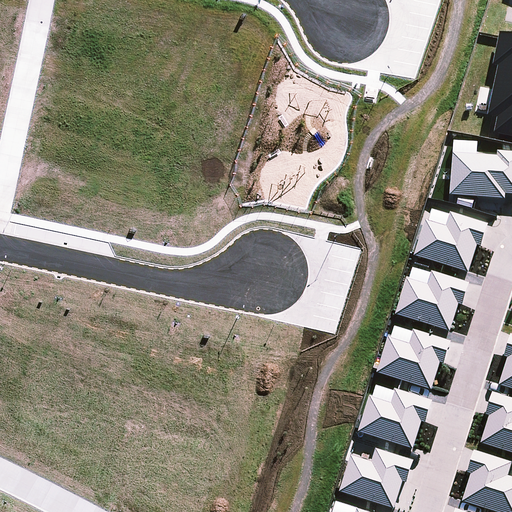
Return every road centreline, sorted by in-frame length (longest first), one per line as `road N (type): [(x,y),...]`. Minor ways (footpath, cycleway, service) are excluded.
road 1 (residential): [(425,511),(511,252)]
road 2 (residential): [(0,244),(203,286),(265,273)]
road 3 (residential): [(0,205),(42,0)]
